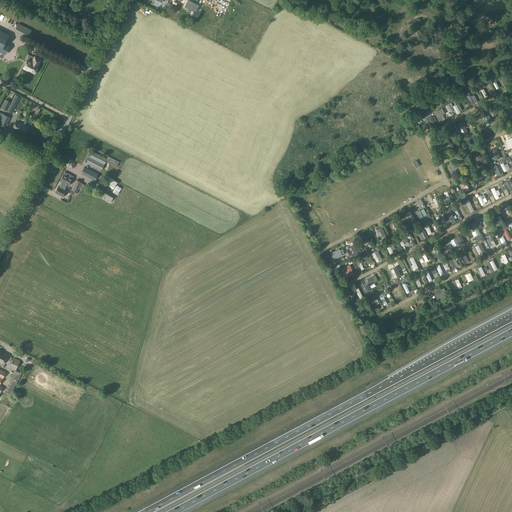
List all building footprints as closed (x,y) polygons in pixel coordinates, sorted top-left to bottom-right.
[(187,0),(184,7),(196,12),(199,5),(188,0),(187,0)] [(184,10),(178,7),(175,14),(180,17),(184,10)] [(482,15),(487,24),(493,22),(488,12),(482,15)] [(28,38),(32,30),(19,23),(15,31),(28,38)] [(9,35),(0,30),(0,51),(5,54),(9,46),(4,43),(9,35)] [(38,65),(41,59),(35,56),(32,62),(28,60),(24,68),(24,69),(28,71),(29,70),(35,73),(39,65),(38,65)] [(497,83),(500,81),(499,79),(495,81),(495,80),(492,81),(497,91),(500,90),(497,83)] [(487,87),(484,89),(482,86),(480,87),(485,97),(487,95),(486,93),(489,91),(487,87)] [(471,97),(474,96),(472,93),(467,96),(471,105),(475,103),(471,97)] [(12,113),(20,97),(15,94),(15,95),(11,94),(8,100),(5,98),(1,107),(12,113)] [(461,110),(462,110),(458,104),(456,105),(453,106),(457,114),(460,112),(461,111),(461,110)] [(442,114),(444,113),(442,108),(434,113),(440,123),(442,121),(442,120),(445,119),(442,114)] [(0,123),(6,126),(10,117),(0,112),(0,123)] [(487,112),(481,115),(486,126),(492,122),(487,112)] [(434,126),(436,124),(431,115),(429,116),(427,117),(426,118),(425,119),(428,124),(429,124),(430,123),(432,127),(434,126)] [(24,135),(29,126),(17,120),(12,129),(24,135)] [(467,131),(463,123),(457,126),(462,134),(467,131)] [(445,146),(449,144),(445,135),(441,138),(445,146)] [(491,150),(491,152),(490,153),(492,157),(493,156),(495,160),(500,157),(496,148),(491,150)] [(101,171),(106,161),(117,167),(119,162),(108,156),(107,158),(90,150),(84,162),(101,171)] [(479,167),(483,165),(479,155),(475,157),(479,167)] [(95,180),(98,174),(84,167),(81,173),(95,180)] [(480,176),(484,173),(483,171),(476,175),(480,183),(483,182),(480,176)] [(70,177),(71,175),(65,172),(60,180),(62,181),(60,186),(59,186),(55,193),(63,197),(67,190),(65,189),(67,184),(69,185),(73,178),(70,177)] [(113,189),(117,182),(107,176),(103,183),(113,189)] [(82,190),(85,184),(82,183),(82,182),(76,180),(71,190),(77,192),(77,191),(79,193),(81,190),(82,190)] [(463,192),(469,189),(466,182),(460,185),(463,192)] [(119,192),(122,188),(117,185),(112,192),(118,195),(120,193),(119,192)] [(496,187),(489,190),(494,199),(500,196),(496,187)] [(98,194),(97,196),(110,203),(112,199),(114,195),(102,188),(101,190),(99,189),(96,193),(98,194)] [(481,195),(478,196),(483,206),(486,205),(483,198),(486,196),(485,193),(481,195)] [(433,211),(440,207),(434,195),(432,196),(436,204),(431,207),(433,211)] [(449,209),(446,210),(451,222),(454,221),(449,209)] [(429,213),(423,217),(419,211),(416,212),(421,222),(430,217),(429,213)] [(412,223),(416,221),(410,212),(407,214),(412,223)] [(487,220),(483,222),(489,233),(493,231),(487,220)] [(382,240),(387,238),(382,227),(377,229),(382,240)] [(458,248),(462,246),(461,245),(465,243),(460,234),(455,236),(456,237),(453,238),(458,248)] [(357,243),(350,246),(355,256),(361,252),(357,243)] [(339,249),(331,253),(334,259),(342,256),(342,254),(344,253),(342,249),(340,250),(339,249)] [(480,257),(482,260),(492,255),(490,251),(480,257)] [(424,252),(422,253),(428,266),(431,264),(424,252)] [(467,260),(465,254),(463,255),(462,252),(458,254),(461,262),(467,260)] [(451,259),(454,257),(452,255),(447,258),(453,269),(456,267),(451,259)] [(417,268),(418,267),(413,257),(410,258),(413,265),(411,265),(413,271),(415,270),(416,271),(418,270),(417,268)] [(388,265),(391,271),(401,267),(399,261),(388,265)] [(439,264),(435,266),(440,276),(443,275),(439,264)] [(349,265),(344,267),(349,277),(354,274),(349,265)] [(417,273),(413,275),(417,284),(422,281),(420,276),(418,277),(417,273)] [(367,283),(372,281),(371,277),(362,282),(367,292),(371,290),(367,283)] [(392,296),(397,293),(394,286),(388,290),(392,296)] [(448,290),(446,291),(444,288),(438,291),(439,294),(435,297),(437,300),(450,293),(450,294),(452,293),(450,288),(448,289),(448,290)] [(359,307),(356,309),(361,317),(364,316),(359,307)] [(9,367),(15,370),(20,361),(14,358),(9,367)] [(11,394),(22,373),(17,371),(7,392),(11,394)]
